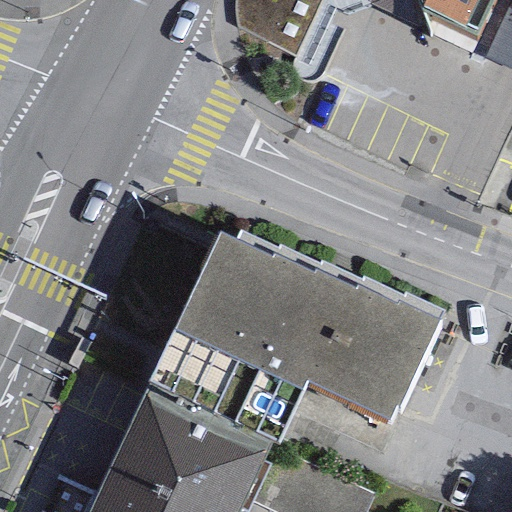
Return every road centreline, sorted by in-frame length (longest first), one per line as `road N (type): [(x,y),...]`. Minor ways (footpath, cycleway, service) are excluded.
road 1 (residential): [(94,102),(511,263)]
road 2 (primary): [(0,287),(94,102)]
